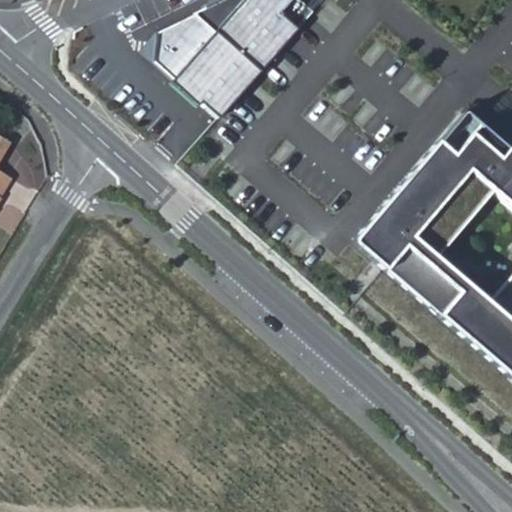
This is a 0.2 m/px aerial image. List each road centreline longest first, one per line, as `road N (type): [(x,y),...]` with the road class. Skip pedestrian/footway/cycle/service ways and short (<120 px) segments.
road 1 (tertiary): [(106,150),(385,393)]
road 2 (residential): [(106,150),(0,309)]
road 3 (tertiary): [(511,497),(385,393)]
road 4 (tertiary): [(385,393),(490,511)]
road 5 (tertiary): [(6,62),(106,150)]
